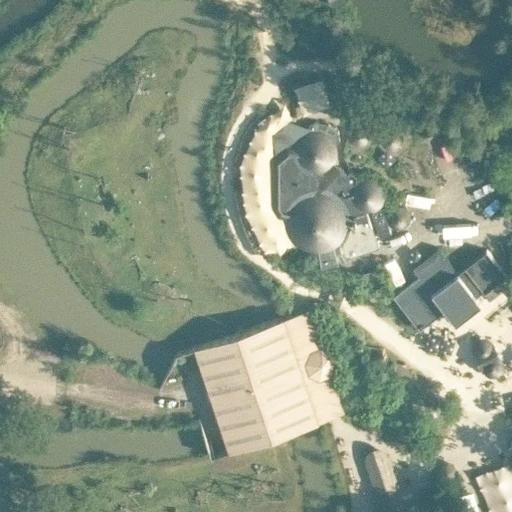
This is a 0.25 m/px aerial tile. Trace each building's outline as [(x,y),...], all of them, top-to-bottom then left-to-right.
[(347,3),(346,0),(326,0),(330,9),(347,3)] [(276,153),(272,158),(273,207),(279,215),(285,216),(285,222),(287,228),(289,233),(292,238),(296,242),(300,245),(307,248),(312,249),(317,249),(318,249),(321,262),(338,259),(333,244),(341,242),(345,256),(379,245),(366,207),(380,201),(384,195),(384,190),(383,185),(381,181),(378,177),(368,171),(362,170),(359,171),(356,174),(354,172),(352,171),(351,171),(349,171),(346,171),(335,161),(336,155),(337,146),(337,144),(339,137),(336,127),(326,122),(316,120),(309,126),(307,129),(303,130),(301,126),(284,127),(276,136),(276,153)] [(352,122),(349,124),(347,128),(346,132),(347,136),(349,140),(352,143),(356,144),(360,144),(364,143),(368,140),(370,137),(371,132),(370,128),(368,125),(365,122),(361,120),(357,120),(352,122)] [(401,129),(397,126),(393,125),(389,125),(385,126),(381,129),(379,133),(378,137),(379,142),(381,145),(385,148),(389,150),(393,150),(397,148),(401,145),(403,142),(404,137),(403,133),(401,129)] [(488,139),(485,136),(481,135),(478,135),(474,137),(472,139),(470,142),(469,146),(470,149),(472,152),(475,155),(478,156),(482,156),(485,154),(488,152),(490,149),(490,145),(490,142),(488,139)] [(410,215),(409,211),(407,207),(404,205),(400,204),(395,204),(391,205),(388,208),(386,212),(386,216),(387,220),(389,224),(392,226),(396,228),(401,228),(405,226),(408,223),(410,219),(410,215)] [(419,273),(393,293),(419,327),(445,307),(451,316),(455,322),(481,302),(477,296),(506,274),(486,248),(457,270),(438,245),(412,265),(419,273)] [(194,346),(229,449),(287,430),(317,420),(327,416),(335,414),(345,410),(332,373),(338,362),(333,350),(322,344),(310,308),(304,310),(294,313),(286,316),(264,323),(194,346)] [(481,375),(503,365),(492,340),(469,350),(481,375)]
